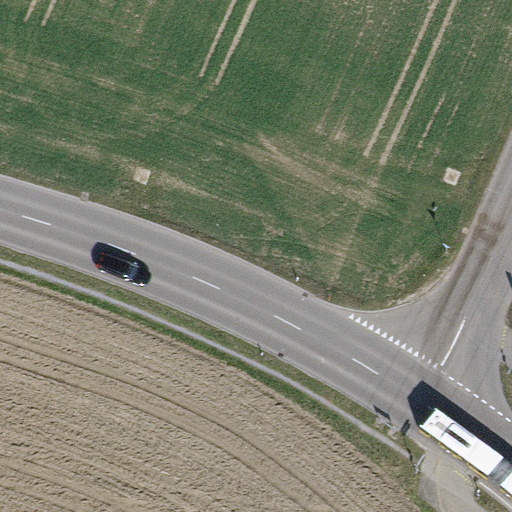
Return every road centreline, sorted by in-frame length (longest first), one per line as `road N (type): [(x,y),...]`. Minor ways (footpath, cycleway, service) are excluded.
road 1 (tertiary): [(0,205),(268,311),(424,398)]
road 2 (unclassified): [(511,213),(424,398)]
